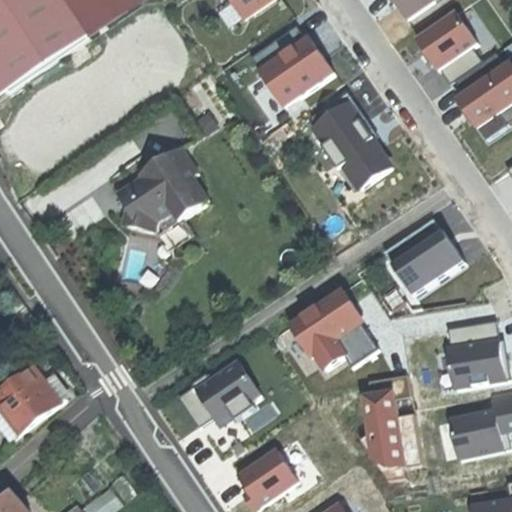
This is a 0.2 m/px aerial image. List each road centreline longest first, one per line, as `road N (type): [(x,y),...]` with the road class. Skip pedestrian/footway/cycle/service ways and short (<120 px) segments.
road 1 (residential): [(0,222),(195,511)]
road 2 (residential): [(353,0),(511,228)]
